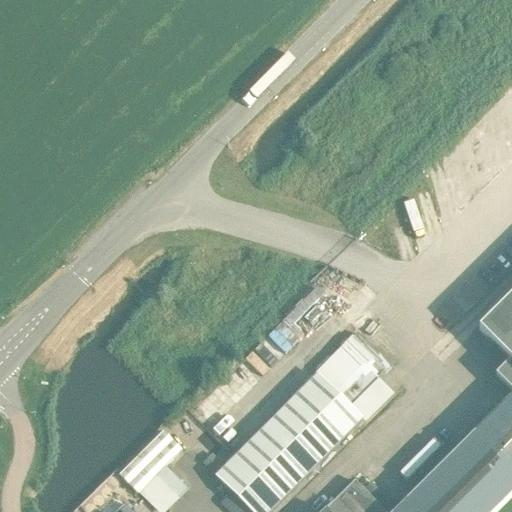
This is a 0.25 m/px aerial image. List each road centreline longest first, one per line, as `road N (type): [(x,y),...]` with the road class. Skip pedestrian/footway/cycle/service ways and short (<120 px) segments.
road 1 (unclassified): [(0,356),(355,0)]
road 2 (unknown): [(177,177),(424,246),(466,229),(511,187)]
road 3 (residential): [(0,391),(22,439),(12,511)]
